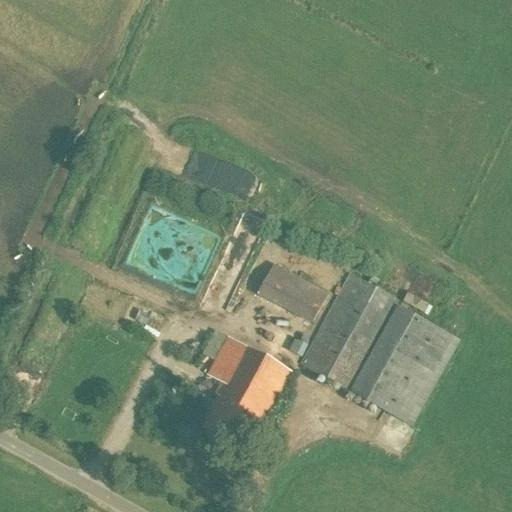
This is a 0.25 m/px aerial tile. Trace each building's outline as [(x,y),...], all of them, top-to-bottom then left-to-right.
[(254,261),(243,283),(259,292),(257,297),(312,326),(329,294),(274,265),(271,270),(254,261)] [(345,391),(346,391),(396,300),(349,274),(300,365),(345,391)] [(411,427),(459,342),(398,308),(351,394),(411,427)] [(149,317),(139,312),(134,321),(144,326),(149,317)] [(291,373),(217,333),(206,352),(216,357),(206,376),(221,384),(215,396),(219,398),(202,430),(243,452),(258,423),(262,426),(291,373)]
